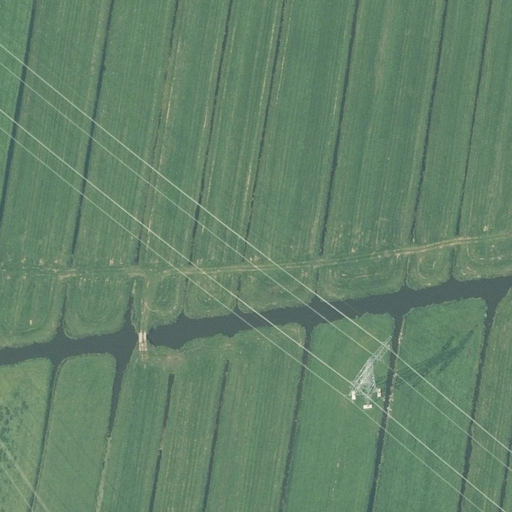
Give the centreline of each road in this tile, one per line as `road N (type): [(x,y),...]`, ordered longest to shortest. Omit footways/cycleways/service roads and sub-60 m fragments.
road 1 (track): [(151,271),(255,272),(511,230)]
road 2 (track): [(120,511),(151,271)]
road 3 (track): [(0,266),(151,271)]
